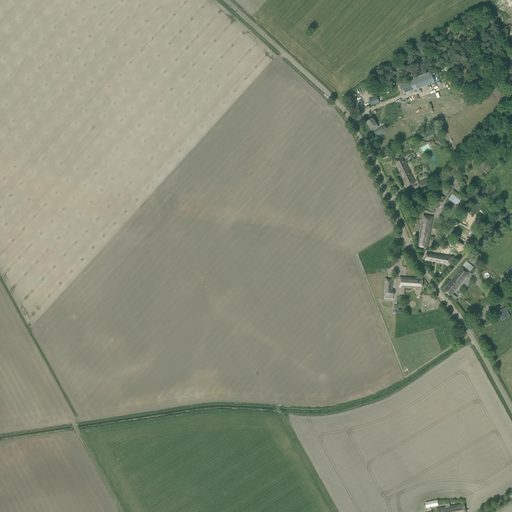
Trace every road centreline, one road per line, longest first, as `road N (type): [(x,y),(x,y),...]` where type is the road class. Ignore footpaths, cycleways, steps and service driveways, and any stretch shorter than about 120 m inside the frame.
road 1 (unclassified): [(511,410),(413,246),(350,113),(229,0)]
road 2 (track): [(274,403),(335,511)]
